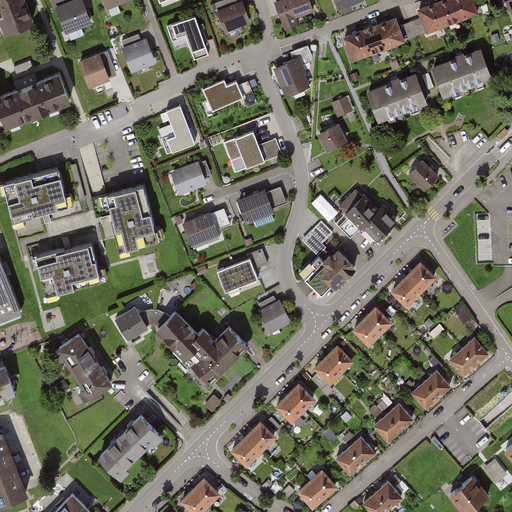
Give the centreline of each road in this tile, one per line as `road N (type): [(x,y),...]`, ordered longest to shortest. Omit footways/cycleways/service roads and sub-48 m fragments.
road 1 (residential): [(322,324),(286,272),(303,190),(254,50)]
road 2 (residential): [(511,356),(332,511)]
road 3 (residential): [(177,84),(142,103),(138,117),(99,133),(86,126),(0,160)]
road 4 (residential): [(198,449),(322,324)]
road 5 (residential): [(420,227),(511,356)]
road 6 (residential): [(322,324),(420,227)]
road 7 (residential): [(420,227),(511,139)]
